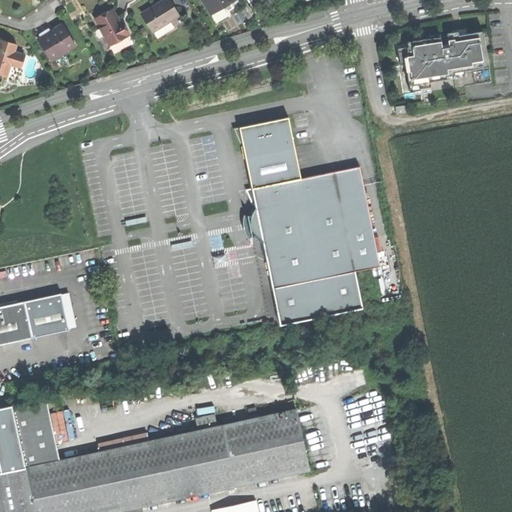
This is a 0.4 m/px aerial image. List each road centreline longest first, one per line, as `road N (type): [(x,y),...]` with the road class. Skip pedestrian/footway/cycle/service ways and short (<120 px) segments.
road 1 (residential): [(0,135),(308,31)]
road 2 (residential): [(308,31),(272,33),(0,120)]
road 3 (track): [(380,107),(398,121),(511,101)]
